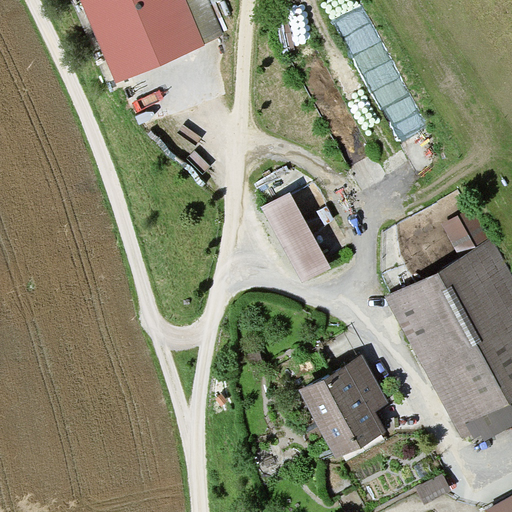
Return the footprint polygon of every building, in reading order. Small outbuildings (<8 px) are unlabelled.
[(197,40),(180,0),(81,0),(113,75),(197,40)] [(285,190),(260,204),(302,277),(327,263),(285,190)] [(485,433),(499,426),(492,412),(496,410),(491,400),(511,388),(511,293),(486,245),(390,297),(456,419),(452,422),(459,435),(468,430),(473,440),(485,433)] [(375,422),(363,400),(376,393),(364,370),(351,377),(344,365),(302,388),(333,445),(375,422)] [(439,504),(450,499),(439,476),(428,482),(439,504)] [(511,511),(511,499),(490,511),(491,511),(511,511)]
